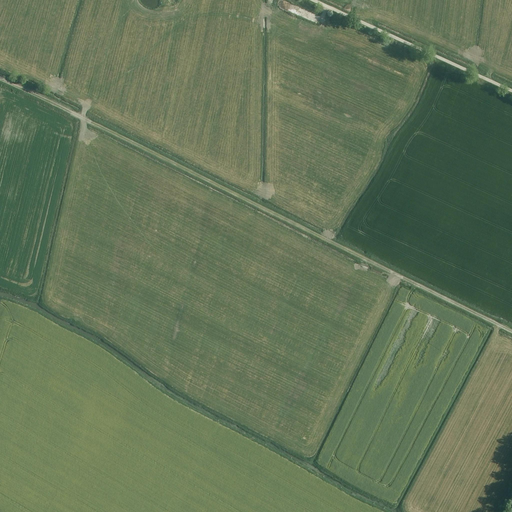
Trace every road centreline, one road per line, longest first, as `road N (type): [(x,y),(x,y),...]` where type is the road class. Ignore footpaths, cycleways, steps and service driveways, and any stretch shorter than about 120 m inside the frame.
road 1 (track): [(511,334),(0,80)]
road 2 (residential): [(312,0),(511,90)]
